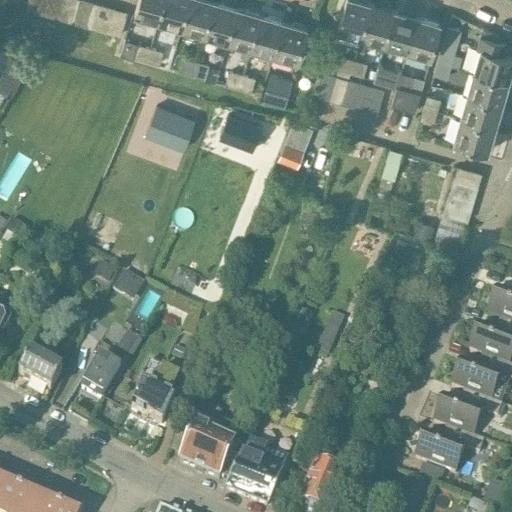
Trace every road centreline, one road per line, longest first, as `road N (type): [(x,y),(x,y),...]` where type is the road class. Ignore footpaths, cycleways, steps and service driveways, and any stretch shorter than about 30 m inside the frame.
road 1 (residential): [(394,447),(511,181)]
road 2 (residential): [(139,473),(0,394)]
road 3 (residential): [(0,451),(120,511)]
